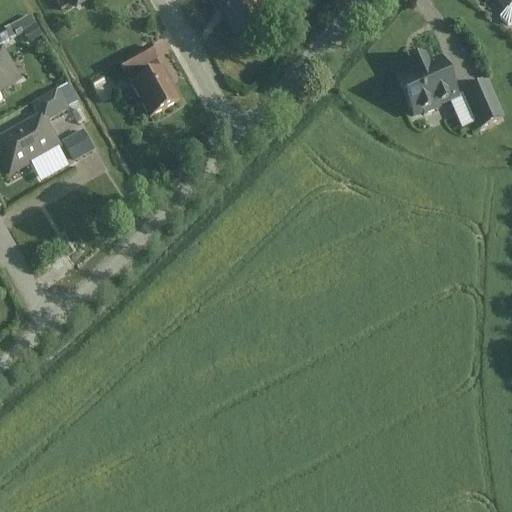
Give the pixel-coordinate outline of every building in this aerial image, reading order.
[(98,0),(70,0),(77,12),(98,0)] [(258,0),(208,0),(232,39),(269,17),(258,0)] [(511,0),(479,0),(499,16),(504,10),(511,16),(511,0)] [(0,56),(0,101),(27,85),(6,52),(0,56)] [(455,102),(439,63),(423,70),(418,58),(396,67),(401,80),(391,83),(407,121),(455,102)] [(135,93),(154,124),(182,107),(164,76),(135,93)] [(497,123),(483,86),(458,95),(472,132),(497,123)] [(0,146),(0,169),(10,186),(64,154),(44,121),(0,146)] [(90,130),(67,141),(78,164),(101,153),(90,130)]
